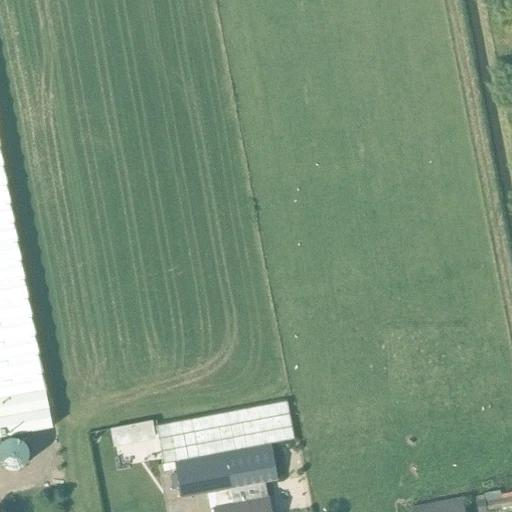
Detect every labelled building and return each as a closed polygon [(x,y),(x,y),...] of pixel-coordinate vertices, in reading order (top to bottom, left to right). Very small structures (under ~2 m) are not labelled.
[(0,436),(56,426),(0,130),(0,436)] [(287,400),(156,426),(163,464),(164,472),(175,470),(176,474),(170,475),(173,488),(178,487),(180,498),(214,492),(217,507),(214,508),(214,511),(270,511),(268,498),(233,504),(231,489),(278,480),(271,443),(294,439),(287,400)] [(129,426),(132,440),(153,436),(150,421),(129,426)] [(28,459),(27,452),(24,448),(19,444),(13,442),(5,443),(0,447),(0,469),(3,473),(5,474),(12,475),(17,474),(23,470),(26,466),(28,459)] [(475,496),(477,511),(486,511),(511,506),(511,493),(501,495),(500,491),(484,494),(484,495),(475,496)] [(155,511),(153,508),(149,503),(144,499),(139,496),(132,495),(125,494),(117,496),(113,497),(108,500),(104,504),(101,508),(98,511),(155,511)] [(465,511),(462,497),(411,507),(412,511),(465,511)]
